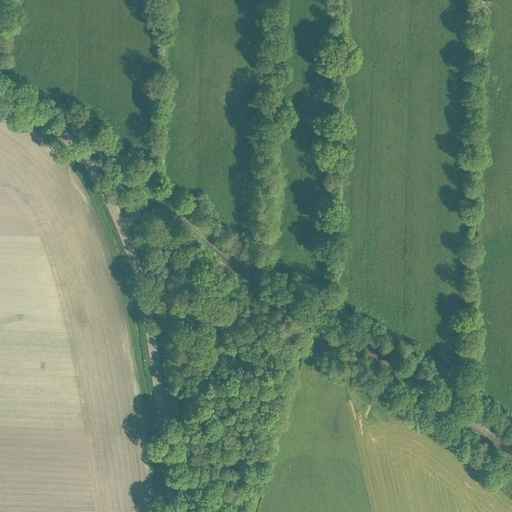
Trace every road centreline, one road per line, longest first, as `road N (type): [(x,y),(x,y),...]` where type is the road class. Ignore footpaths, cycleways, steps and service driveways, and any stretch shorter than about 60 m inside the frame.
road 1 (tertiary): [(175,511),(141,285),(121,223),(66,139),(0,87)]
road 2 (track): [(511,453),(413,378),(241,268),(183,219),(158,209),(121,223)]
